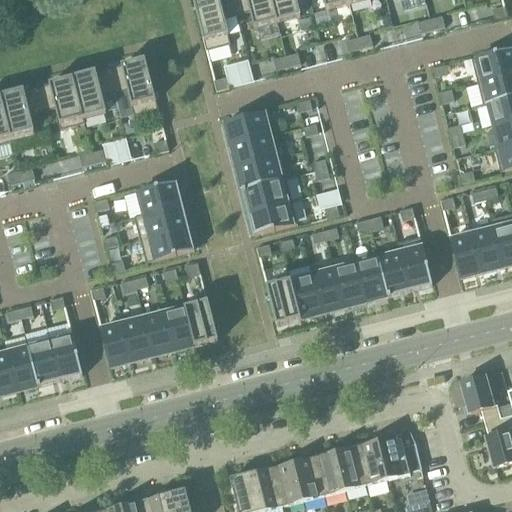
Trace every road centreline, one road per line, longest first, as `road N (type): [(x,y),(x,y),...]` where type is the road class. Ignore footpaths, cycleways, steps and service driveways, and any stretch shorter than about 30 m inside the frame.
road 1 (residential): [(200,459),(440,398),(466,503),(511,491)]
road 2 (tertiary): [(187,410),(460,341)]
road 3 (residential): [(0,510),(200,459)]
road 4 (residential): [(324,81),(357,213),(422,196)]
road 5 (residential): [(460,341),(422,196)]
road 6 (residential): [(111,430),(73,285)]
road 7 (residential): [(422,196),(388,65)]
road 8 (residential): [(51,198),(179,164)]
road 9 (residential): [(388,65),(511,32)]
